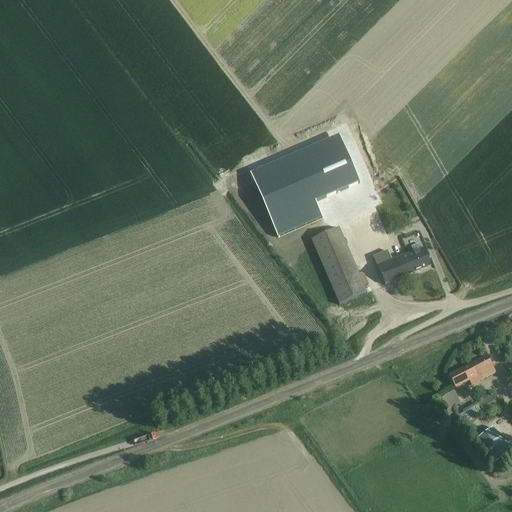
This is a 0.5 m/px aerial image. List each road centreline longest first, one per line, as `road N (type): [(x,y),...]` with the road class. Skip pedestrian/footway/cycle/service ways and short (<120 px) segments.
road 1 (tertiary): [(170,441),(380,356)]
road 2 (tertiary): [(0,510),(170,441)]
road 3 (unclassified): [(0,489),(144,439),(170,441)]
road 4 (unclassified): [(380,356),(456,306),(511,291)]
road 5 (tertiary): [(380,356),(511,303)]
